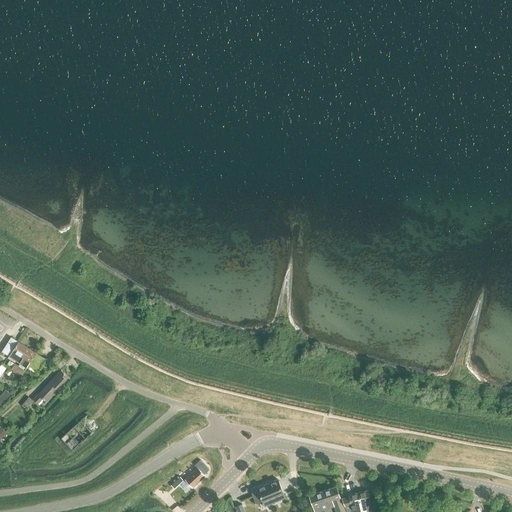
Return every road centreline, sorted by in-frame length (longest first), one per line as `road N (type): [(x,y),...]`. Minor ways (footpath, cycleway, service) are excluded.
road 1 (residential): [(225,436),(213,417),(124,384),(0,308)]
road 2 (tertiary): [(511,493),(293,447)]
road 3 (tertiary): [(33,511),(103,494),(194,440),(225,436)]
